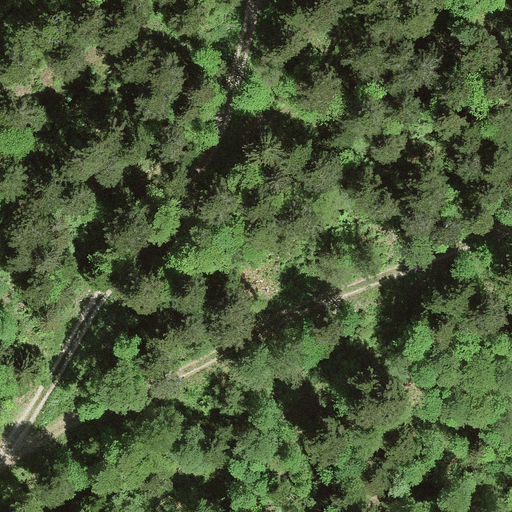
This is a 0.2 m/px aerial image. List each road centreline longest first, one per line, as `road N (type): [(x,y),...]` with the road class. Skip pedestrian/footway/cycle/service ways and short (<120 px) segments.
road 1 (track): [(4,462),(511,228)]
road 2 (track): [(4,462),(75,339),(223,128),(255,0)]
